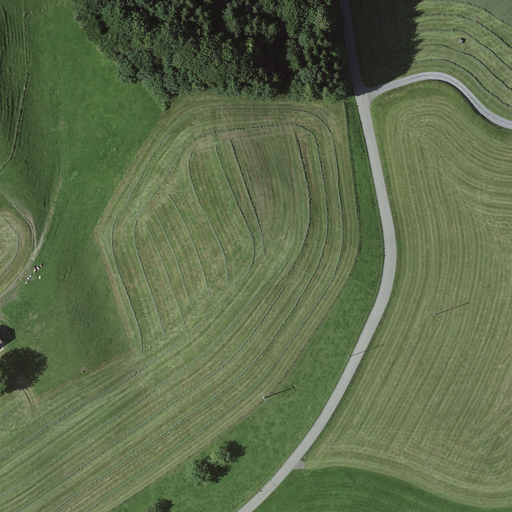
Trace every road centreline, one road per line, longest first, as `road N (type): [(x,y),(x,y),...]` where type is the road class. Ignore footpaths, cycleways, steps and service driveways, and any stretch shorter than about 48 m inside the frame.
road 1 (unclassified): [(245,511),(290,466),(345,382),(382,303),(390,263),(343,0)]
road 2 (track): [(361,96),(421,76),(448,78),(488,115),(511,125)]
